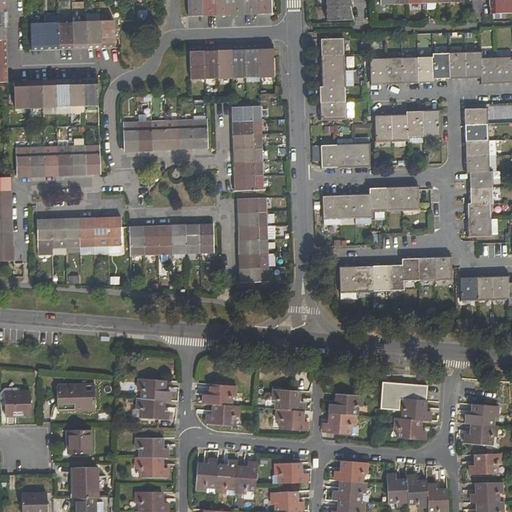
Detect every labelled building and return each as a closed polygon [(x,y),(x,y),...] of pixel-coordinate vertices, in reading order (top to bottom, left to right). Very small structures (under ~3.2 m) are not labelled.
[(198,15),(203,15),(202,0),(188,0),(189,16),(198,15)] [(202,0),(203,15),(210,15),(217,14),(216,0),(202,0)] [(216,0),(217,14),(223,14),(231,14),(230,0),(216,0)] [(230,0),(231,14),(240,13),(245,13),(244,0),(230,0)] [(244,0),(245,13),(254,13),(260,12),(259,0),(244,0)] [(259,0),(260,12),(267,12),(272,12),(271,0),(259,0)] [(511,13),(511,0),(508,0),(490,1),(490,6),(490,14),(511,13)] [(353,12),(353,6),(326,7),(327,20),(353,20),(353,12)] [(114,20),(100,21),(101,47),(107,46),(115,46),(114,20)] [(87,47),(86,21),(73,22),(73,47),(81,47),(87,47)] [(100,21),(86,21),(87,47),(93,47),(101,47),(100,21)] [(58,48),(57,22),(44,23),(45,48),(53,48),(58,48)] [(73,22),(57,22),(58,48),(66,48),(73,47),(73,22)] [(44,23),(30,24),(31,49),(40,49),(45,48),(44,23)] [(343,38),(320,39),(321,55),(344,55),(343,38)] [(233,48),(234,80),(249,80),(248,47),(238,48),(233,48)] [(249,80),(263,79),(262,47),(257,47),(248,47),(249,80)] [(276,79),(277,48),(266,47),(262,47),(263,79),(276,79)] [(206,49),(207,81),(222,81),(221,48),(214,49),(206,49)] [(222,81),(234,80),(233,48),(228,48),(221,48),(222,81)] [(193,82),(207,81),(206,49),(197,49),(192,49),(193,82)] [(464,53),(464,78),(471,78),(480,78),(479,57),(479,52),(464,53)] [(433,56),(433,79),(441,79),(448,79),(448,53),(433,54),(433,56)] [(448,53),(448,79),(456,78),(464,78),(464,53),(448,53)] [(321,71),(344,70),(344,55),(321,55),(321,71)] [(511,55),(496,56),(496,83),(505,83),(511,82),(511,55)] [(402,57),(402,84),(412,83),(419,83),(418,56),(402,57)] [(418,56),(419,83),(427,83),(434,83),(433,79),(433,56),(418,56)] [(479,57),(480,78),(480,83),(488,83),(496,83),(496,56),(479,57)] [(386,58),(386,84),(395,84),(402,84),(402,57),(386,58)] [(386,58),(370,58),(370,84),(378,84),(386,84),(386,58)] [(322,86),(344,86),(344,70),(321,71),(322,86)] [(70,106),(85,106),(84,78),(78,79),(69,79),(70,106)] [(85,106),(97,105),(96,78),(89,78),(84,78),(85,106)] [(43,107),(56,107),(55,79),(49,80),(42,80),(43,107)] [(56,107),(70,106),(69,79),(63,79),(55,79),(56,107)] [(15,108),(28,108),(27,80),(19,81),(14,81),(14,88),(15,108)] [(28,108),(43,107),(42,80),(35,80),(27,80),(28,108)] [(319,102),(345,101),(344,86),(322,86),(319,86),(319,102)] [(345,117),(345,101),(319,102),(319,118),(345,117)] [(511,104),(489,105),(490,122),(511,120),(511,104)] [(233,115),(233,121),(261,120),(261,106),(232,107),(233,115)] [(487,108),(464,109),(465,118),(465,125),(487,124),(487,108)] [(406,112),(406,115),(407,137),(423,137),(422,111),(417,111),(406,112)] [(431,111),(422,111),(423,137),(439,136),(438,111),(431,111)] [(382,115),(375,116),(376,141),(392,141),(391,115),(382,115)] [(391,115),(392,141),(407,140),(407,137),(406,115),(398,115),(391,115)] [(207,119),(193,120),(194,149),(200,148),(208,148),(207,119)] [(180,149),(179,120),(165,121),(166,149),(174,149),(180,149)] [(194,149),(193,120),(179,120),(180,149),(189,149),(194,149)] [(233,134),(261,133),(261,120),(233,121),(233,127),(233,134)] [(153,150),(152,121),(137,122),(138,150),(146,150),(153,150)] [(166,149),(165,121),(152,121),(153,150),(160,149),(166,149)] [(124,122),(125,150),(133,150),(138,150),(137,122),(124,122)] [(487,124),(465,125),(465,134),(465,141),(488,140),(495,140),(494,124),(487,124)] [(233,148),(262,147),(261,133),(233,134),(233,142),(233,148)] [(488,140),(465,141),(465,148),(465,156),(488,155),(495,155),(495,140),(488,140)] [(368,143),(353,144),(353,166),(363,166),(369,165),(369,143),(368,143)] [(320,145),(321,167),(331,167),(337,167),(337,144),(320,145)] [(353,166),(353,144),(337,144),(337,167),(346,166),(353,166)] [(70,174),(72,174),(71,145),(58,146),(59,175),(70,174)] [(78,174),(87,174),(86,145),(71,145),(72,174),(78,174)] [(86,145),(87,174),(94,174),(100,173),(99,145),(86,145)] [(30,147),(31,175),(39,175),(45,175),(44,146),(30,147)] [(53,175),(59,175),(58,146),(44,146),(45,175),(53,175)] [(16,147),(17,170),(17,176),(24,176),(31,175),(30,147),(16,147)] [(234,158),(234,162),(262,161),(262,147),(233,148),(234,158)] [(466,172),(469,172),(488,171),(488,155),(465,156),(466,164),(466,172)] [(234,167),(234,176),(263,176),(262,161),(234,162),(234,167)] [(469,188),(493,187),(493,171),(488,171),(469,172),(469,182),(469,188)] [(235,190),(237,190),(263,190),(263,176),(234,176),(234,182),(235,190)] [(10,184),(10,177),(0,177),(0,191),(10,191),(10,184)] [(387,211),(402,210),(402,187),(395,187),(386,188),(387,211)] [(402,187),(402,210),(417,209),(416,187),(409,187),(402,187)] [(470,204),(490,203),(494,203),(493,187),(469,188),(470,196),(470,204)] [(370,211),(387,211),(386,188),(382,188),(369,188),(369,195),(370,211)] [(10,191),(0,191),(0,205),(11,205),(10,196),(10,191)] [(339,219),(355,218),(354,195),(345,196),(338,196),(339,219)] [(370,218),(370,211),(369,195),(363,195),(354,195),(355,218),(370,218)] [(339,219),(338,196),(332,196),(322,196),(323,219),(339,219)] [(237,202),(237,212),(265,211),(264,198),(237,198),(237,202)] [(467,219),(490,219),(490,203),(470,204),(467,204),(467,212),(467,219)] [(11,205),(0,205),(0,219),(11,219),(11,213),(11,205)] [(238,220),(238,226),(266,226),(265,211),(237,212),(238,220)] [(121,246),(120,217),(113,217),(108,218),(108,246),(121,246)] [(79,247),(93,247),(93,218),(88,218),(78,219),(79,247)] [(93,247),(108,246),(108,218),(99,218),(93,218),(93,247)] [(11,219),(0,219),(0,233),(11,234),(11,226),(11,219)] [(38,249),(52,248),(51,219),(44,220),(37,220),(38,249)] [(51,219),(52,248),(65,248),(64,219),(59,219),(51,219)] [(64,219),(65,248),(79,247),(78,219),(71,219),(64,219)] [(491,235),(490,219),(467,219),(468,229),(468,236),(491,235)] [(206,224),(199,225),(200,254),(214,253),(213,224),(206,224)] [(172,255),(171,225),(165,226),(157,226),(158,255),(172,255)] [(186,254),(185,225),(175,225),(171,225),(172,255),(186,254)] [(200,254),(199,225),(192,225),(185,225),(186,254),(200,254)] [(144,255),(144,226),(138,227),(130,227),(131,256),(144,255)] [(158,255),(157,226),(150,226),(144,226),(144,255),(158,255)] [(238,235),(239,240),(266,239),(266,226),(238,226),(238,235)] [(0,247),(12,247),(12,240),(11,234),(0,233),(0,247)] [(239,246),(239,253),(267,252),(266,239),(239,240),(239,246)] [(12,253),(12,247),(0,247),(0,261),(12,261),(12,253)] [(239,261),(240,267),(267,267),(267,252),(239,253),(239,261)] [(434,281),(433,258),(425,259),(417,259),(418,281),(434,281)] [(450,280),(450,273),(449,258),(443,258),(433,258),(434,281),(450,280)] [(403,282),(418,281),(417,259),(412,259),(402,259),(402,265),(403,282)] [(403,290),(403,282),(402,265),(397,266),(387,266),(387,291),(403,290)] [(363,267),(355,267),(356,292),(372,291),(371,266),(363,267)] [(372,291),(387,291),(387,266),(377,266),(371,266),(372,291)] [(240,276),(240,282),(268,281),(267,267),(240,267),(240,276)] [(348,267),(338,267),(339,292),(356,292),(355,267),(348,267)] [(492,300),(507,300),(507,283),(507,276),(500,276),(492,277),(492,300)] [(476,301),(476,277),(469,277),(460,277),(460,301),(476,301)] [(476,301),(492,300),(492,277),(485,277),(476,277),(476,301)] [(165,402),(170,402),(171,393),(165,392),(166,382),(138,380),(137,390),(140,391),(140,400),(165,402)] [(422,421),(431,421),(431,412),(427,412),(428,387),(382,383),(379,409),(402,411),(401,419),(422,421)] [(57,385),(57,405),(83,404),(83,410),(95,410),(94,385),(57,385)] [(203,395),(202,404),(212,405),(232,406),(232,398),(236,398),(237,387),(208,385),(208,396),(203,395)] [(274,400),(274,409),(275,409),(304,411),(304,401),(299,401),(300,391),(271,389),(270,400),(274,400)] [(31,418),(30,392),(4,392),(4,418),(31,418)] [(328,414),(357,416),(358,407),(362,408),(363,396),(334,394),(334,405),(329,405),(328,414)] [(140,400),(136,399),(136,410),(139,410),(139,418),(168,421),(169,412),(164,411),(165,402),(140,400)] [(239,417),(240,407),(232,406),(212,405),(212,415),(205,415),(205,424),(235,426),(235,417),(239,417)] [(464,414),(464,423),(469,424),(495,426),(496,417),(499,417),(499,407),(471,405),(470,415),(464,414)] [(278,428),(308,430),(308,422),(303,421),(304,411),(275,409),(274,419),(278,420),(278,428)] [(322,423),(321,432),(352,435),(353,426),(356,426),(357,416),(328,414),(327,424),(322,423)] [(422,421),(401,419),(394,419),(393,429),(396,429),(396,438),(426,440),(427,431),(422,431),(422,421)] [(497,437),(498,426),(495,426),(469,424),(468,434),(463,434),(462,443),(493,445),(494,437),(497,437)] [(91,431),(67,431),(68,447),(68,454),(91,453),(91,431)] [(164,459),(169,459),(169,449),(163,449),(163,439),(134,439),(134,450),(138,450),(138,459),(164,459)] [(502,464),(502,454),(473,455),(473,465),(468,465),(468,475),(498,474),(498,464),(502,464)] [(163,469),(164,459),(138,459),(134,459),(134,469),(138,469),(138,478),(168,478),(169,469),(163,469)] [(216,464),(217,459),(208,459),(208,464),(198,463),(196,493),(206,493),(206,490),(215,490),(216,464)] [(215,490),(215,494),(225,494),(226,491),(235,492),(236,466),(237,461),(228,460),(228,465),(216,464),(215,490)] [(367,474),(368,463),(340,461),(339,471),(334,471),(333,481),(338,481),(364,483),(364,474),(367,474)] [(235,492),(235,495),(245,496),(246,493),(254,493),(255,485),(256,463),(247,462),(247,467),(236,466),(235,492)] [(270,484),(307,482),(308,473),(302,473),(302,463),(273,464),(273,474),(270,475),(270,484)] [(96,497),(98,497),(97,470),(71,470),(72,498),(96,497)] [(408,507),(408,506),(406,478),(396,478),(395,474),(386,474),(387,485),(388,504),(397,504),(397,507),(408,507)] [(417,509),(429,508),(427,484),(427,480),(415,480),(415,475),(406,475),(406,478),(408,506),(417,505),(417,509)] [(332,491),(332,500),(337,501),(362,503),(363,494),(366,494),(367,483),(364,483),(338,481),(338,491),(332,491)] [(503,492),(502,482),(474,483),(474,494),(469,494),(470,504),(475,503),(499,502),(499,493),(503,492)] [(448,511),(447,488),(436,488),(435,483),(427,484),(429,508),(428,511),(448,511)] [(286,511),(296,511),(304,511),(304,501),(298,501),(297,492),(269,493),(269,503),(273,503),(273,511),(286,511)] [(168,511),(168,503),(163,503),(163,493),(134,493),(134,503),(138,504),(138,511),(168,511)] [(46,511),(47,494),(23,494),(23,511),(46,511)] [(96,505),(96,497),(72,498),(72,511),(102,511),(103,504),(96,505)] [(364,511),(365,503),(362,503),(337,501),(336,511),(331,511),(330,511),(364,511)] [(503,511),(503,502),(499,502),(475,503),(475,511),(503,511)]
